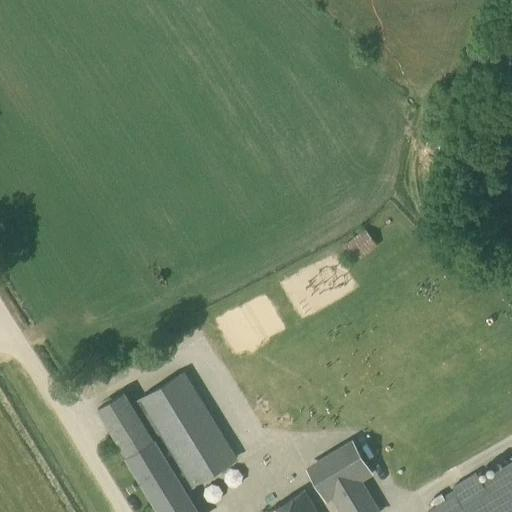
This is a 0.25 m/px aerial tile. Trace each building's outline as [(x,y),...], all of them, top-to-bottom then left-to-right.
[(361,265),(382,250),(373,236),(352,251),(361,265)] [(235,460),(182,374),(141,399),(141,400),(131,406),(124,394),(97,410),(159,511),(196,511),(181,488),(192,482),(194,485),(235,460)] [(511,511),(511,464),(431,511),(511,511)] [(380,511),(362,481),(332,498),(340,511),(380,511)] [(439,486),(424,493),(430,504),(444,497),(439,486)] [(317,511),(304,491),(269,511),(317,511)]
